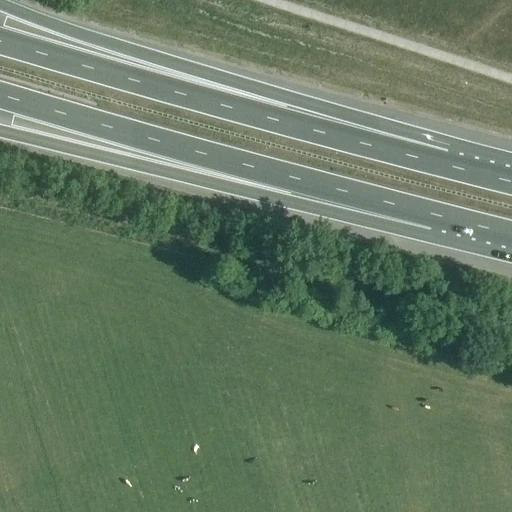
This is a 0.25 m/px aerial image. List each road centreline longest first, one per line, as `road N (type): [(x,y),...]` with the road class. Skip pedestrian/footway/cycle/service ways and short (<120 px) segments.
road 1 (motorway): [(0,97),(511,236)]
road 2 (motorway): [(0,134),(425,237),(511,238)]
road 3 (motorway): [(446,166),(383,127),(0,9)]
road 4 (motorway): [(446,166),(0,42)]
